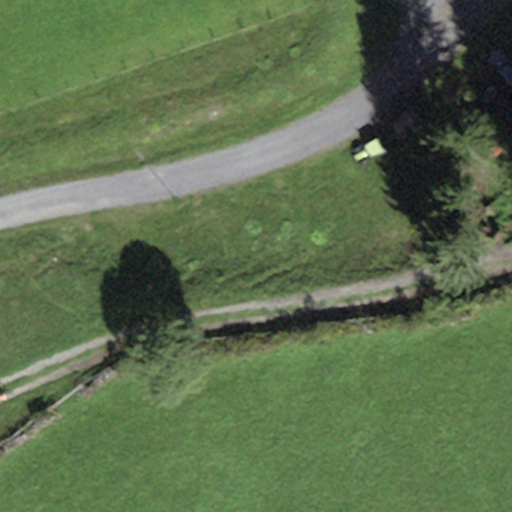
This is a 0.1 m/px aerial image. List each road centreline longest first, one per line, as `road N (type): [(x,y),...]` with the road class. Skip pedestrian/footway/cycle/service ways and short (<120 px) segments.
road 1 (track): [(484,0),(293,157),(0,213)]
road 2 (track): [(0,385),(161,323),(511,242)]
